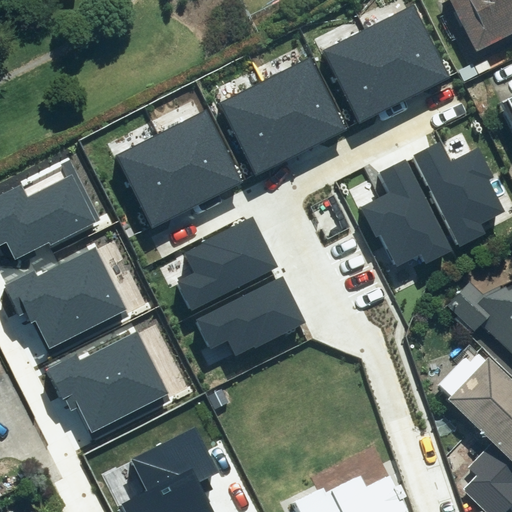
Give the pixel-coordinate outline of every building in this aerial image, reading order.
[(0,0),(0,8),(37,8),(36,0),(0,0)] [(405,0),(314,47),(352,121),(446,73),(408,0),(405,0)] [(511,0),(434,0),(466,61),(511,37),(511,0)] [(216,100),(254,173),(348,125),(309,52),(216,100)] [(511,96),(499,104),(511,126),(511,139),(509,141),(511,146),(511,96)] [(112,149),(150,223),(244,175),(206,101),(112,149)] [(488,172),(473,143),(443,159),(433,139),(406,153),(455,244),(483,230),(477,219),(497,208),(480,176),(488,172)] [(386,188),(357,203),(372,232),(381,228),(398,260),(418,249),(424,260),(451,246),(402,154),(376,168),(386,188)] [(0,189),(0,245),(6,243),(16,263),(97,222),(72,172),(28,193),(21,179),(0,189)] [(176,279),(189,307),(281,266),(257,214),(185,246),(196,270),(176,279)] [(4,288),(25,326),(35,324),(51,352),(127,310),(93,250),(38,281),(32,272),(4,288)] [(283,270),(189,314),(205,346),(228,335),(235,350),(305,317),(283,270)] [(480,296),(467,284),(444,305),(456,317),(451,323),(463,336),(474,326),(494,346),(490,349),(511,372),(511,289),(503,297),(491,285),(480,296)] [(43,370),(67,414),(77,409),(92,438),(170,396),(135,333),(80,363),(74,353),(43,370)] [(511,392),(481,361),(477,366),(469,358),(462,366),(458,363),(433,388),(444,400),(441,404),(487,449),(464,472),(471,479),(460,490),(482,511),(502,511),(511,502),(511,392)] [(376,433),(355,377),(316,392),(336,447),(376,433)] [(123,503),(127,511),(211,511),(200,490),(205,487),(199,474),(208,470),(190,432),(134,458),(149,491),(123,503)] [(323,479),(288,497),(296,511),(404,511),(386,478),(366,489),(359,475),(329,490),(323,479)]
